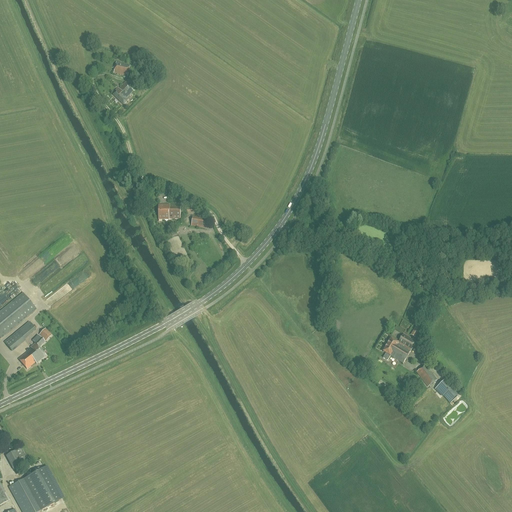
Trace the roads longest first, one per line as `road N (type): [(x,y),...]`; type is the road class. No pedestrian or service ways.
road 1 (secondary): [(0,408),(192,307),(247,265),(306,179),(358,0)]
road 2 (track): [(31,0),(120,187),(200,310)]
road 3 (track): [(511,283),(444,295),(280,224)]
road 4 (track): [(200,310),(260,432),(311,511)]
